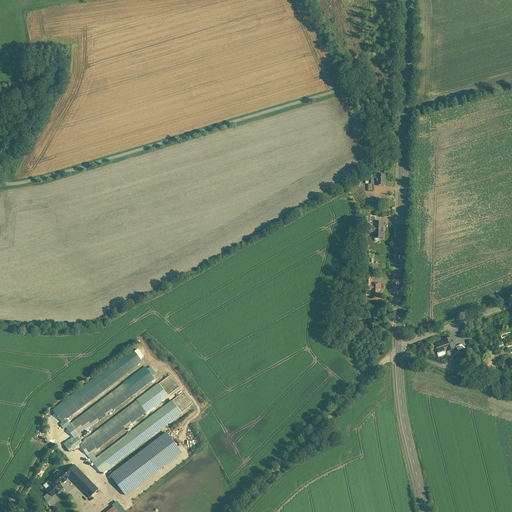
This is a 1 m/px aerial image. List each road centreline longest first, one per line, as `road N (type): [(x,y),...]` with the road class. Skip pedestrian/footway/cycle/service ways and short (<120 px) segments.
road 1 (tertiary): [(407,0),(398,348)]
road 2 (residential): [(398,348),(234,511)]
road 3 (tertiary): [(398,348),(401,421),(422,511)]
road 4 (residential): [(511,304),(398,348)]
